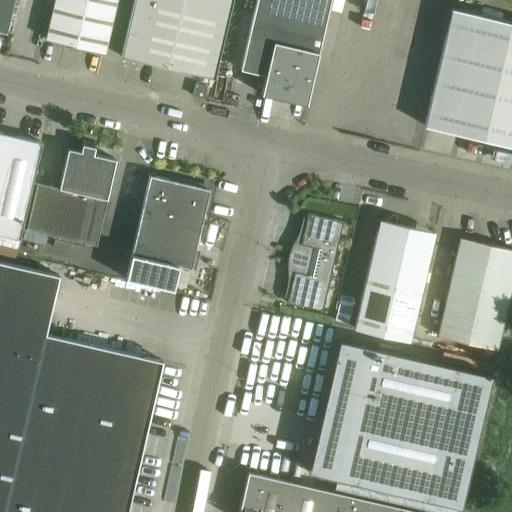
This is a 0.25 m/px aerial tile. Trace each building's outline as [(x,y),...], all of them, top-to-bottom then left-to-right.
[(0,0),(0,31),(7,33),(14,0),(0,0)] [(117,0),(54,0),(46,39),(105,52),(117,0)] [(133,0),(121,56),(215,78),(232,0),(133,0)] [(256,0),(249,35),(241,69),(266,75),(262,94),(307,104),(331,0),(256,0)] [(425,125),(511,145),(511,21),(452,8),(425,125)] [(207,86),(203,85),(196,84),(193,95),(205,98),(207,86)] [(0,234),(20,239),(22,228),(33,181),(42,142),(0,132),(0,234)] [(33,181),(22,228),(97,245),(116,159),(94,154),(97,141),(84,138),(81,151),(68,148),(60,187),(33,181)] [(132,254),(126,278),(173,289),(178,265),(191,268),(210,189),(150,175),(132,254)] [(295,272),(288,302),(323,311),(330,281),(332,280),(333,277),(333,274),(332,271),(344,221),(308,213),(301,243),(299,242),(292,271),(295,272)] [(410,340),(432,243),(435,231),(380,218),(355,327),(410,340)] [(458,249),(438,335),(497,349),(511,283),(511,248),(461,237),(458,249)] [(0,260),(0,511),(127,511),(163,360),(46,333),(59,275),(0,260)] [(340,341),(323,413),(349,419),(336,476),(460,505),(490,376),(340,341)] [(238,511),(275,511),(283,479),(248,471),(238,511)] [(283,479),(275,511),(311,511),(317,487),(283,479)] [(317,487),(311,511),(349,511),(353,495),(317,487)] [(353,495),(349,511),(386,511),(388,503),(353,495)] [(388,503),(386,511),(422,511),(423,511),(388,503)]
